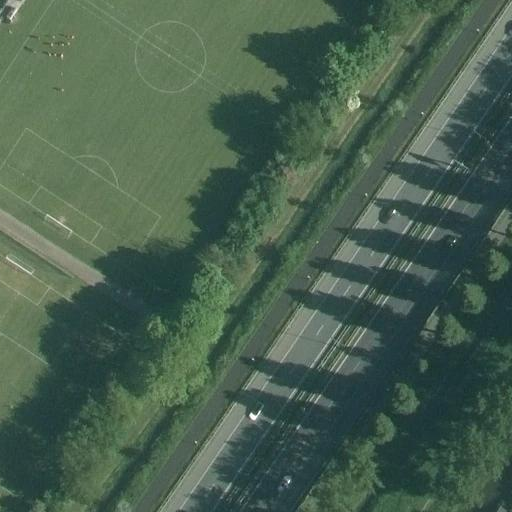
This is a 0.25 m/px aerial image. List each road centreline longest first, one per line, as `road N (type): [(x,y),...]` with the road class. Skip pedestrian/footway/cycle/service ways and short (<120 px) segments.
road 1 (trunk): [(511,50),(194,511)]
road 2 (trunk): [(256,511),(511,140)]
